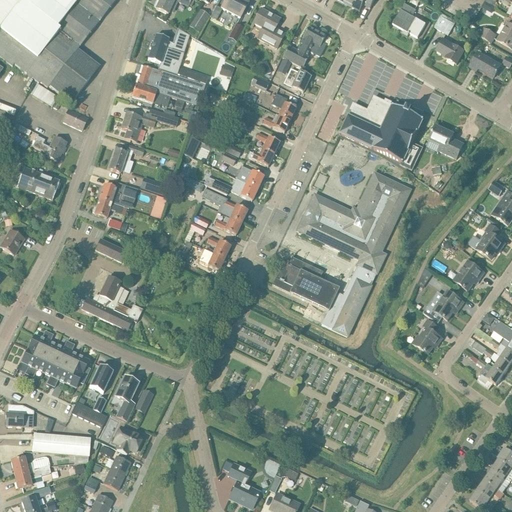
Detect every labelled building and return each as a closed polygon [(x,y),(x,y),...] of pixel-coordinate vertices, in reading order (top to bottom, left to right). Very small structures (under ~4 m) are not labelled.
[(49,87),(71,104),(90,80),(68,62),(116,0),(0,0),(0,58),(12,68),(14,65),(31,79),(39,85),(40,84),(47,89),(49,87)] [(168,16),(170,12),(172,14),(174,9),(172,8),(175,2),(188,8),(191,0),(160,0),(156,10),(168,16)] [(248,4),(240,0),(226,0),(221,9),(240,19),(248,4)] [(359,13),(363,6),(370,10),(375,0),(351,0),(348,6),(359,13)] [(416,11),(413,10),(405,5),(401,11),(393,26),(404,32),(402,35),(408,38),(409,36),(410,36),(410,35),(418,40),(423,31),(426,25),(413,18),(416,11)] [(210,17),(200,11),(192,23),(185,34),(195,40),(210,17)] [(256,40),(276,51),(285,35),(284,35),(275,31),(280,21),(260,11),(253,25),(262,29),(256,40)] [(469,26),(475,16),(470,13),(464,23),(469,26)] [(448,37),(454,25),(442,18),(435,30),(448,37)] [(507,25),(498,42),(503,45),(511,50),(511,27),(510,26),(511,23),(507,21),(505,23),(507,25)] [(229,39),(236,43),(243,29),(236,25),(229,39)] [(469,32),(491,45),(496,37),(484,31),(483,32),(473,26),(469,32)] [(288,47),(282,59),(300,68),(301,67),(303,68),(308,59),(306,58),(308,53),(319,58),(326,46),(322,44),(325,38),(308,29),(303,38),(302,39),(304,40),(299,47),(297,52),(288,47)] [(148,61),(160,65),(158,71),(177,77),(189,37),(177,30),(173,45),(168,43),(169,40),(156,36),(148,61)] [(215,51),(218,46),(199,36),(196,41),(215,51)] [(456,66),(461,57),(464,53),(443,41),(436,52),(447,58),(446,60),(456,66)] [(478,70),(494,79),(496,76),(497,76),(498,74),(497,74),(500,68),(478,55),(470,69),(477,73),(478,70)] [(511,65),(511,60),(506,58),(502,66),(509,70),(511,65)] [(282,60),(277,73),(285,77),(291,64),(282,60)] [(256,68),(261,78),(271,74),(266,63),(256,68)] [(229,79),(232,70),(222,66),(219,75),(229,79)] [(135,86),(131,98),(141,101),(146,103),(152,105),(152,104),(156,94),(163,97),(170,99),(176,101),(174,108),(175,108),(182,110),(184,104),(186,104),(191,106),(197,108),(200,102),(204,87),(153,70),(144,67),(143,68),(137,86),(135,86)] [(284,85),(294,90),(303,94),(310,79),(298,73),(298,74),(291,71),(284,85)] [(233,75),(226,95),(231,96),(237,77),(233,75)] [(270,84),(277,87),(281,80),(274,77),(270,84)] [(265,93),(268,85),(254,78),(250,86),(265,93)] [(52,108),(58,98),(37,85),(30,96),(52,108)] [(271,106),(281,111),(278,117),(290,122),(295,110),(285,105),(287,101),(276,96),(271,106)] [(340,134),(340,135),(341,136),(372,150),(373,151),(402,164),(401,167),(412,172),(422,149),(412,145),(423,122),(423,123),(424,121),(422,121),(410,115),(411,113),(407,111),(406,113),(394,107),(393,107),(392,107),(391,106),(389,105),(389,106),(386,104),(385,103),(374,98),(367,112),(356,107),(357,107),(355,106),(355,107),(355,108),(353,111),(352,112),(350,118),(348,117),(348,119),(341,134),(340,134)] [(63,123),(73,128),(82,132),(87,120),(68,111),(63,123)] [(134,115),(134,117),(127,114),(121,130),(127,132),(125,139),(137,143),(142,126),(146,128),(154,130),(156,122),(176,129),(179,120),(151,111),(149,116),(144,115),(143,117),(134,115)] [(181,119),(192,124),(195,117),(184,112),(181,119)] [(226,113),(224,117),(232,120),(231,122),(238,126),(237,127),(249,132),(251,127),(233,118),(233,117),(226,113)] [(244,113),(241,119),(252,125),(255,118),(244,113)] [(272,129),(284,135),(290,122),(278,117),(275,115),(271,122),(264,119),(262,124),(272,128),(272,129)] [(436,128),(429,142),(441,148),(438,152),(457,161),(463,146),(452,141),(454,136),(436,128)] [(7,139),(12,142),(16,136),(11,133),(7,139)] [(265,144),(262,151),(273,156),(279,144),(267,138),(267,139),(257,134),(255,139),(265,144)] [(57,163),(66,145),(54,139),(49,149),(42,145),(44,142),(37,138),(32,148),(39,152),(40,151),(47,154),(45,157),(57,163)] [(188,138),(183,156),(193,159),(198,141),(188,138)] [(126,152),(143,157),(144,151),(128,146),(126,152)] [(229,146),(225,153),(237,158),(241,151),(229,146)] [(170,150),(168,157),(178,160),(180,153),(170,150)] [(115,151),(109,171),(118,174),(120,175),(120,173),(124,162),(129,164),(130,162),(131,157),(126,155),(125,155),(115,151)] [(249,154),(247,159),(256,163),(255,163),(268,169),(273,156),(262,151),(259,158),(249,154)] [(224,154),(221,161),(232,166),(235,159),(224,154)] [(166,160),(163,170),(173,173),(176,163),(166,160)] [(236,180),(236,181),(245,185),(257,191),(263,178),(251,172),(251,173),(242,168),(236,180)] [(432,169),(434,177),(442,175),(440,168),(432,169)] [(21,181),(17,189),(25,192),(27,187),(31,189),(33,182),(56,191),(59,183),(25,170),(21,181)] [(385,257),(380,254),(385,245),(391,235),(390,234),(391,232),(392,232),(397,221),(396,221),(398,218),(403,208),(403,207),(404,204),(405,205),(410,194),(409,194),(410,192),(396,185),(397,185),(388,181),(374,175),(373,177),(372,176),(357,209),(349,212),(316,197),(314,196),(297,232),(299,233),(298,234),(309,239),(310,238),(312,239),(312,240),(323,245),(339,252),(339,253),(350,258),(350,257),(359,262),(357,267),(376,276),(385,257)] [(17,189),(21,181),(11,177),(7,185),(17,189)] [(181,184),(180,185),(191,190),(195,182),(184,177),(181,184)] [(144,179),(140,190),(162,197),(163,196),(165,189),(166,187),(144,179)] [(208,179),(204,186),(227,197),(231,189),(215,181),(214,182),(208,179)] [(252,203),(257,191),(245,185),(236,181),(231,193),(241,197),(240,198),(252,203)] [(25,192),(52,202),(56,191),(33,182),(31,189),(27,187),(25,192)] [(493,184),(488,191),(498,198),(504,189),(496,183),(494,185),(493,184)] [(111,205),(116,189),(104,185),(99,201),(111,205)] [(137,192),(127,188),(123,197),(134,201),(137,192)] [(208,189),(205,196),(219,203),(223,196),(208,189)] [(497,207),(491,215),(494,218),(508,227),(511,221),(511,196),(507,192),(502,199),(497,207)] [(119,207),(111,205),(99,201),(94,216),(106,220),(109,211),(114,213),(114,214),(124,218),(127,210),(121,208),(119,207)] [(230,219),(241,225),(247,212),(235,206),(234,207),(226,203),(224,208),(233,213),(230,219)] [(196,217),(193,223),(206,230),(209,224),(196,217)] [(235,237),(241,225),(230,219),(227,226),(217,221),(215,227),(223,231),(235,237)] [(126,226),(109,220),(107,227),(124,233),(126,226)] [(189,230),(201,236),(204,230),(192,224),(189,230)] [(469,245),(475,250),(491,261),(499,249),(501,250),(505,245),(497,239),(501,234),(489,226),(485,232),(486,233),(480,242),(474,238),(469,245)] [(0,248),(14,257),(24,240),(10,232),(0,248)] [(224,260),(230,248),(218,242),(217,242),(209,239),(207,244),(215,247),(212,254),(224,260)] [(95,252),(121,264),(122,262),(128,264),(129,264),(133,256),(100,241),(95,252)] [(445,242),(443,245),(444,249),(446,251),(450,250),(452,248),(452,244),(449,242),(445,242)] [(177,258),(186,262),(189,257),(179,252),(177,258)] [(191,252),(188,259),(193,261),(197,255),(191,252)] [(200,257),(198,262),(206,266),(205,267),(219,273),(224,260),(212,254),(209,261),(200,257)] [(370,288),(376,276),(357,267),(345,293),(343,297),(337,295),(339,290),(319,281),(323,273),(292,259),(290,263),(284,261),(272,287),(328,313),(321,326),(347,338),(348,335),(349,335),(354,325),(353,324),(358,314),(359,314),(364,304),(363,303),(365,300),(365,301),(370,290),(371,288),(370,288)] [(468,263),(454,283),(468,293),(477,280),(480,281),(484,275),(468,263)] [(108,264),(106,268),(113,273),(116,268),(108,264)] [(424,270),(417,287),(423,290),(433,275),(424,270)] [(121,284),(110,279),(108,278),(99,297),(100,298),(96,305),(87,300),(81,311),(127,333),(128,331),(130,332),(135,335),(139,327),(133,324),(133,325),(131,324),(132,322),(136,324),(142,311),(133,307),(131,311),(117,305),(123,290),(119,288),(121,284)] [(438,325),(443,319),(447,322),(456,309),(459,311),(464,304),(447,293),(443,298),(438,294),(423,315),(438,325)] [(491,309),(487,314),(488,314),(495,319),(497,321),(501,315),(491,309)] [(488,314),(483,321),(490,326),(495,319),(488,314)] [(439,346),(442,340),(434,335),(438,329),(427,321),(423,328),(425,329),(419,338),(418,337),(412,345),(428,356),(437,344),(439,346)] [(511,353),(511,330),(501,323),(493,333),(507,342),(504,347),(511,353)] [(496,357),(510,367),(511,364),(511,353),(504,347),(503,348),(493,341),(477,330),(475,334),(491,344),(500,351),(496,357)] [(34,337),(28,351),(39,356),(49,334),(45,333),(41,340),(34,337)] [(49,334),(39,356),(50,361),(56,347),(49,344),(53,336),(49,334)] [(503,377),(510,367),(496,357),(487,350),(475,342),(471,347),(483,355),(484,354),(497,364),(493,369),(493,370),(503,377)] [(56,347),(50,361),(60,366),(70,345),(66,343),(63,350),(56,347)] [(70,345),(60,366),(71,371),(77,357),(71,354),(74,346),(70,345)] [(28,351),(21,364),(28,367),(25,375),(29,377),(39,356),(28,351)] [(39,356),(29,377),(33,379),(37,371),(43,374),(50,361),(39,356)] [(77,357),(71,371),(87,378),(90,370),(86,368),(88,362),(77,357)] [(480,360),(477,364),(490,374),(486,379),(482,376),(477,383),(489,391),(493,385),(496,387),(503,377),(493,370),(493,369),(480,360)] [(50,361),(43,374),(50,378),(46,385),(50,387),(60,366),(50,361)] [(60,366),(50,387),(54,389),(58,381),(65,384),(71,371),(60,366)] [(99,367),(89,389),(103,395),(113,374),(99,367)] [(71,371),(65,384),(76,390),(78,384),(83,386),(87,378),(71,371)] [(121,407),(116,418),(126,423),(133,410),(127,407),(138,386),(135,384),(136,382),(128,378),(127,380),(124,379),(112,403),(121,407)] [(143,392),(137,405),(135,411),(144,416),(147,410),(153,397),(143,392)] [(92,411),(95,412),(100,415),(106,402),(98,399),(92,411)] [(75,406),(71,415),(77,418),(82,407),(76,404),(75,406)] [(82,407),(77,418),(83,421),(88,409),(82,407)] [(88,409),(83,421),(89,424),(95,412),(92,411),(88,409)] [(95,412),(89,424),(95,427),(101,415),(100,415),(95,412)] [(22,429),(23,421),(33,422),(33,416),(22,415),(22,416),(6,415),(6,428),(22,429)] [(101,415),(95,427),(101,430),(107,418),(101,415)] [(48,419),(45,434),(49,435),(54,422),(48,419)] [(139,438),(139,437),(133,434),(132,435),(121,430),(114,444),(119,446),(117,452),(126,456),(129,451),(135,454),(142,440),(139,438)] [(73,457),(88,458),(90,440),(34,436),(33,454),(73,457)] [(102,447),(99,454),(111,459),(114,453),(102,447)] [(502,456),(499,461),(511,470),(511,454),(504,449),(500,454),(502,456)] [(73,457),(74,465),(88,464),(88,458),(73,457)] [(50,468),(48,460),(46,458),(43,459),(35,461),(32,463),(32,464),(26,466),(24,459),(11,462),(14,476),(43,469),(49,468),(49,469),(50,468)] [(116,458),(110,471),(124,478),(131,464),(122,460),(116,458)] [(273,482),(280,467),(264,460),(262,465),(261,471),(263,476),(268,480),(273,482)] [(511,480),(511,470),(499,461),(492,471),(509,484),(511,480)] [(93,465),(91,471),(99,475),(101,469),(93,465)] [(288,469),(281,465),(276,477),(269,492),(275,495),(282,480),(282,479),(288,478),(295,481),(298,475),(287,470),(288,469)] [(83,466),(74,468),(76,476),(85,474),(83,466)] [(14,476),(18,490),(31,487),(31,486),(43,483),(42,478),(51,475),(49,469),(49,468),(43,469),(14,476)] [(110,471),(103,485),(109,488),(118,492),(124,478),(110,471)] [(484,482),(497,491),(503,494),(510,484),(509,484),(492,471),(484,482)] [(484,482),(477,492),(490,501),(496,505),(499,500),(493,496),(497,491),(484,482)] [(237,484),(229,500),(238,505),(239,503),(253,509),(257,500),(260,495),(245,488),(237,484)] [(84,490),(93,495),(95,489),(86,485),(84,490)] [(36,500),(51,495),(49,488),(33,493),(36,500)] [(490,501),(477,492),(470,503),(483,511),(490,501)] [(108,511),(113,502),(104,498),(98,496),(91,510),(96,511),(108,511)] [(269,511),(270,511),(296,511),(299,506),(276,496),(269,511)] [(343,505),(354,510),(358,502),(347,496),(343,505)] [(36,511),(39,511),(34,498),(22,503),(24,511),(36,511)] [(359,502),(354,511),(369,511),(367,511),(369,506),(359,502)]
